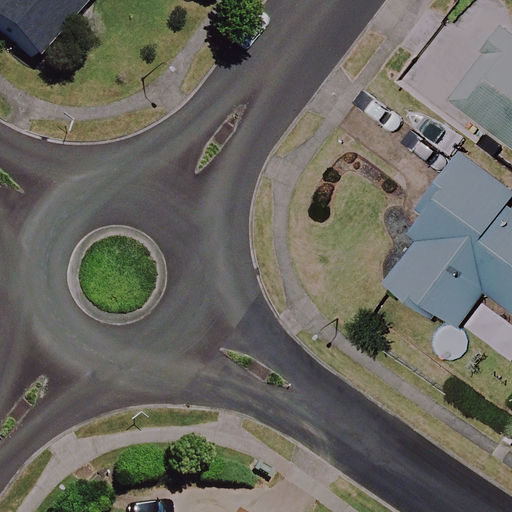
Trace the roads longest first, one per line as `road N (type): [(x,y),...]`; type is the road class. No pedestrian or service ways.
road 1 (residential): [(467,511),(205,335)]
road 2 (residential): [(174,187),(323,0)]
road 3 (residential): [(174,187),(194,204),(217,259),(205,335)]
road 4 (residential): [(66,349),(39,318),(27,288),(26,252),(41,213)]
road 5 (residential): [(41,213),(60,192),(116,171),(174,187)]
road 6 (residential): [(205,335),(144,360),(108,362),(66,349)]
